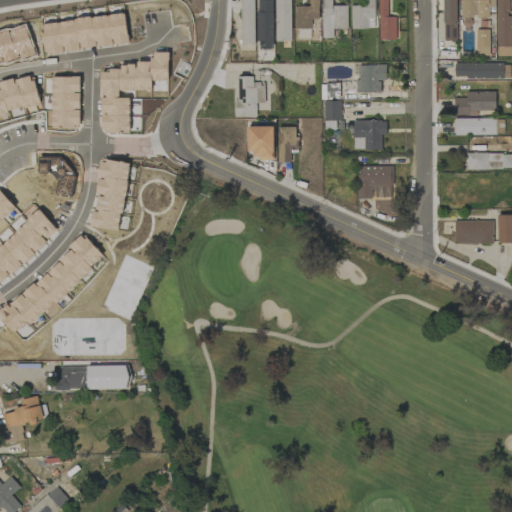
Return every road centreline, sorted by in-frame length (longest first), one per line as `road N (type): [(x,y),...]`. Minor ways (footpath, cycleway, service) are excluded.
road 1 (residential): [(180,139),(197,157),(511,298)]
road 2 (residential): [(0,295),(75,221),(88,145),(180,139)]
road 3 (residential): [(422,0),(425,259)]
road 4 (residential): [(0,74),(135,51),(162,35)]
road 5 (residential): [(216,0),(212,43),(179,119),(180,139)]
